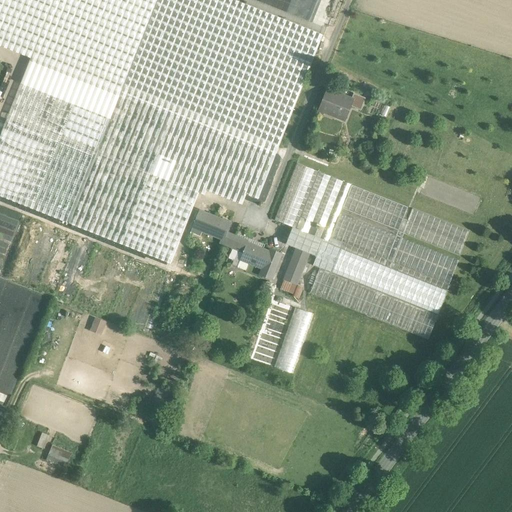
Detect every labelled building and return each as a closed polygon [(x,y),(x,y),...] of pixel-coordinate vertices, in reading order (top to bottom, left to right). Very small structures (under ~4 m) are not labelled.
[(323,35),(234,0),(0,0),(0,45),(31,58),(0,136),(0,196),(69,223),(121,94),(173,114),(205,127),(275,155),(323,35)] [(351,99),(327,90),(320,108),(337,115),(336,117),(345,120),(350,106),(361,110),(363,104),(351,99)] [(366,98),(354,93),(351,99),(363,104),(366,98)] [(173,114),(121,94),(69,223),(122,244),(151,171),(173,114)] [(173,114),(151,171),(182,184),(183,181),(205,127),(173,114)] [(275,155),(205,127),(183,181),(206,190),(242,204),(246,194),(258,198),(275,155)] [(315,171),(297,164),(275,220),(293,228),(315,171)] [(204,194),(206,190),(183,181),(182,184),(151,171),(122,244),(170,263),(199,192),(204,194)] [(343,182),(319,173),(297,229),(321,239),(325,228),(343,182)] [(426,177),(419,194),(476,215),(482,197),(426,177)] [(407,207),(351,185),(342,209),(398,232),(407,207)] [(469,231),(412,209),(402,233),(459,256),(469,231)] [(231,223),(199,210),(193,228),(221,239),(220,243),(224,245),(229,233),(227,232),(231,223)] [(459,262),(340,215),(331,238),(450,284),(459,262)] [(325,228),(321,239),(327,241),(331,230),(325,228)] [(235,236),(229,233),(224,245),(231,248),(235,236)] [(243,239),(235,236),(231,248),(238,251),(243,239)] [(269,252),(247,243),(248,241),(243,239),(238,251),(243,252),(240,260),(262,269),(260,275),(271,280),(281,254),(270,249),(269,252)] [(296,248),(287,272),(300,277),(309,253),(296,248)] [(341,250),(332,273),(439,314),(448,291),(341,250)] [(439,314),(332,273),(320,268),(310,293),(430,339),(439,314)] [(300,277),(287,272),(284,279),(297,285),(300,277)] [(274,301),(254,360),(293,373),(313,314),(274,301)] [(159,385),(147,419),(162,425),(175,391),(159,385)] [(42,432),(38,445),(44,447),(48,434),(42,432)] [(63,450),(52,446),(47,460),(66,467),(71,456),(62,452),(63,450)]
